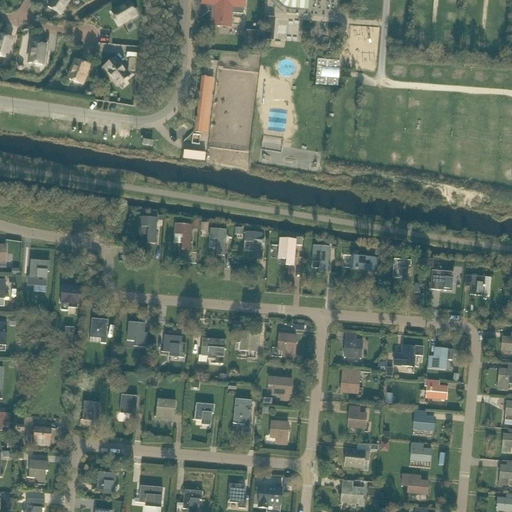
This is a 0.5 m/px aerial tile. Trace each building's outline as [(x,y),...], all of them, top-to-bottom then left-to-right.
[(60,15),(69,0),(52,0),(48,7),(60,15)] [(194,0),(195,2),(196,7),(197,11),(202,9),(205,14),(201,17),(202,18),(208,12),(210,12),(209,21),(209,20),(214,21),(213,26),(230,27),(230,25),(231,17),(228,17),(229,7),(231,7),(231,13),(243,14),(244,0),(194,0)] [(278,0),(279,2),(281,4),(283,6),(286,7),(288,8),(291,9),(304,10),(304,2),(308,2),(308,0),(278,0)] [(119,25),(136,15),(129,3),(112,13),(119,25)] [(0,57),(6,59),(12,39),(0,36),(0,57)] [(42,66),(45,46),(32,44),(29,64),(42,66)] [(121,63),(119,65),(114,60),(104,68),(108,74),(113,81),(114,80),(118,85),(128,77),(124,72),(125,72),(123,69),(125,68),(121,63)] [(81,85),(88,66),(75,61),(68,80),(81,85)] [(339,88),(340,63),(318,62),(317,86),(339,88)] [(155,244),(157,219),(141,217),(140,227),(148,228),(147,244),(155,244)] [(189,251),(192,226),(175,224),(175,234),(183,235),(181,251),(189,251)] [(224,256),(226,231),(210,229),(209,239),(217,240),(216,256),(224,256)] [(261,238),(261,234),(245,232),(244,242),(252,243),(251,259),(259,259),(260,244),(264,244),(264,239),(261,238)] [(293,266),(296,241),(279,239),(278,259),(286,259),(285,266),(293,266)] [(329,248),(328,247),(313,246),(312,256),(320,257),(319,272),(327,273),(329,248)] [(370,271),(371,258),(351,256),(350,269),(370,271)] [(410,267),(411,261),(394,260),(392,278),(407,280),(408,267),(410,267)] [(28,278),(27,285),(46,287),(46,285),(47,272),(49,272),(49,263),(31,261),(30,278),(28,278)] [(432,271),(430,290),(451,292),(453,273),(432,271)] [(484,286),(485,278),(472,277),(470,296),(483,297),(484,288),(485,286),(484,286)] [(59,303),(61,303),(61,311),(68,312),(68,308),(77,309),(77,307),(78,297),(80,297),(81,288),(63,287),(61,303),(59,303)] [(106,344),(108,321),(92,319),(90,338),(97,338),(97,336),(101,336),(101,344),(106,344)] [(144,334),(145,324),(129,323),(127,341),(138,342),(138,347),(145,348),(147,334),(144,334)] [(256,352),(257,334),(241,333),(240,344),(236,344),(235,350),(256,352)] [(280,336),(280,335),(279,335),(278,351),(279,350),(284,351),(284,357),(294,357),(295,351),(294,351),(296,336),(295,336),(295,337),(280,336)] [(161,352),(169,353),(178,354),(178,358),(184,359),(186,344),(181,344),(182,337),(164,336),(163,352),(161,352)] [(511,337),(511,339),(502,339),(501,351),(511,351),(511,337)] [(199,356),(198,362),(205,363),(206,363),(207,357),(216,357),(216,360),(216,364),(223,365),(225,341),(202,339),(201,355),(199,355),(199,356)] [(362,341),(361,343),(345,341),(345,342),(346,342),(344,358),(345,358),(345,357),(360,358),(360,359),(362,341)] [(422,348),(403,346),(402,358),(395,357),(395,355),(394,355),(393,366),(414,367),(413,367),(414,356),(422,356),(422,348)] [(428,357),(427,369),(433,369),(446,370),(445,370),(446,360),(452,361),(452,358),(453,351),(447,350),(435,349),(434,357),(428,357)] [(498,383),(498,391),(506,391),(507,383),(511,383),(511,366),(509,366),(509,371),(499,370),(498,383)] [(359,372),(343,371),(342,371),(342,377),(341,394),(341,392),(357,394),(357,395),(362,396),(363,389),(358,389),(359,372)] [(270,378),(269,386),(270,384),(275,384),(274,395),(275,394),(291,395),(290,395),(292,380),(291,380),(291,381),(276,379),(276,378),(270,378)] [(425,381),(425,386),(427,386),(426,392),(426,399),(426,398),(445,400),(445,401),(446,401),(447,388),(439,388),(435,387),(435,382),(425,381)] [(136,413),(137,397),(121,396),(119,414),(127,415),(127,412),(136,413)] [(174,411),(175,402),(157,400),(156,417),(154,417),(171,419),(171,425),(173,411),(174,411)] [(249,423),(251,401),(235,400),(233,424),(240,425),(240,422),(249,423)] [(97,427),(100,404),(84,402),(82,421),(89,421),(90,419),(96,420),(95,427),(97,427)] [(213,414),(214,405),(196,404),(195,420),(193,420),(210,422),(210,428),(211,414),(213,414)] [(420,418),(420,412),(414,412),(413,430),(413,429),(432,431),(432,432),(433,432),(434,419),(420,418)] [(365,413),(365,414),(349,413),(349,414),(348,429),(349,429),(349,428),(364,429),(364,430),(366,413),(365,413)] [(9,423),(9,415),(0,414),(0,431),(1,431),(1,427),(5,427),(5,423),(9,423)] [(272,423),(272,422),(270,439),(271,439),(271,437),(276,438),(276,444),(287,445),(287,438),(288,423),(287,423),(287,424),(272,423)] [(50,447),(51,429),(34,427),(33,445),(50,447)] [(511,436),(503,435),(502,448),(501,453),(510,454),(510,448),(511,448),(511,436)] [(421,450),(422,445),(412,444),(410,462),(410,461),(430,463),(429,464),(430,464),(431,451),(421,450)] [(368,462),(369,453),(346,451),(344,467),(363,469),(363,462),(368,462)] [(48,472),(48,463),(30,462),(29,478),(27,478),(44,480),(44,486),(45,486),(46,472),(48,472)] [(511,462),(509,462),(508,468),(500,467),(499,486),(508,486),(508,480),(511,480),(511,462)] [(115,483),(116,474),(98,473),(97,489),(95,489),(94,489),(112,491),(111,497),(112,497),(113,483),(115,483)] [(420,482),(421,477),(402,475),(401,487),(402,487),(402,484),(408,485),(407,494),(407,493),(427,495),(427,496),(428,483),(420,482)] [(243,509),(245,486),(229,484),(227,503),(235,504),(235,501),(239,502),(238,509),(243,509)] [(136,503),(145,504),(145,506),(161,508),(163,489),(140,487),(139,503),(136,503)] [(280,506),(282,489),(260,487),(258,508),(267,509),(267,505),(280,506)] [(358,488),(358,489),(342,488),(341,503),(342,504),(342,502),(357,504),(357,505),(362,505),(363,501),(358,501),(359,488),(358,488)] [(202,501),(202,492),(184,490),(183,507),(179,506),(179,507),(189,508),(188,511),(198,511),(200,501),(202,501)] [(511,511),(511,494),(507,494),(507,500),(497,499),(496,511),(497,511),(511,511)] [(44,510),(45,501),(27,499),(25,511),(42,511),(42,509),(44,510)]
